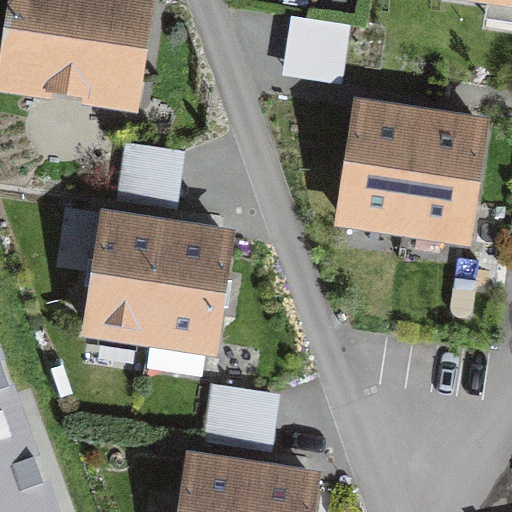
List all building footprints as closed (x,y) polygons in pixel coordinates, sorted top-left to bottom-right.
[(20,0),(8,80),(127,98),(141,0),(20,0)] [(350,24),(294,17),(288,73),(343,79),(350,24)] [(420,117),(359,108),(352,150),(347,149),(343,175),(348,176),(342,218),(403,228),(420,117)] [(481,126),(420,117),(403,228),(464,237),(470,194),(476,195),(479,169),(474,168),(481,126)] [(184,150),(128,142),(119,208),(175,216),(184,150)] [(88,328),(149,338),(166,228),(105,219),(99,261),(89,259),(85,285),(95,287),(88,328)] [(227,238),(166,228),(149,338),(210,347),(216,305),(226,307),(230,281),(220,279),(227,238)] [(53,511),(0,363),(0,511),(53,511)] [(280,390),(211,382),(204,451),(272,459),(280,390)] [(245,511),(252,469),(191,460),(185,502),(179,501),(177,511),(245,511)] [(307,511),(313,478),(252,469),(245,511),(307,511)]
